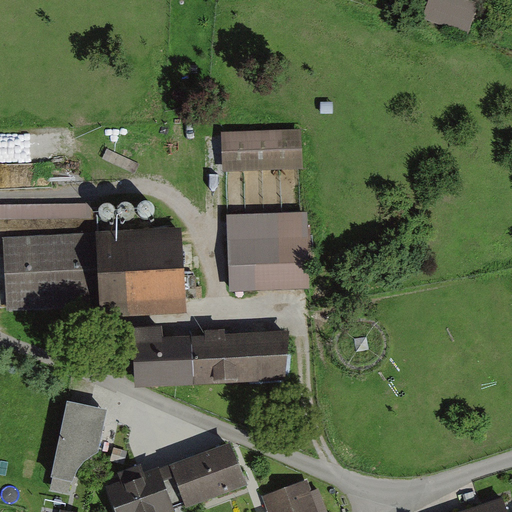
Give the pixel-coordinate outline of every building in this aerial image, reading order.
[(473,32),(482,1),(478,0),(432,0),(427,19),(473,32)] [(223,176),(303,172),(301,132),(221,136),(223,176)] [(0,229),(4,230),(4,233),(57,231),(56,204),(0,205),(0,229)] [(227,219),(230,297),(311,293),(307,216),(227,219)] [(172,230),(5,240),(3,305),(87,306),(90,319),(179,313),(172,230)] [(279,331),(122,339),(123,389),(277,379),(279,331)] [(85,500),(110,412),(73,401),(48,490),(85,500)] [(231,449),(170,471),(185,511),(193,511),(247,492),(231,449)] [(107,493),(114,511),(173,511),(159,473),(144,479),(141,469),(117,478),(121,488),(107,493)] [(263,501),(267,511),(318,511),(308,483),(263,501)] [(494,511),(489,495),(437,511),(494,511)]
